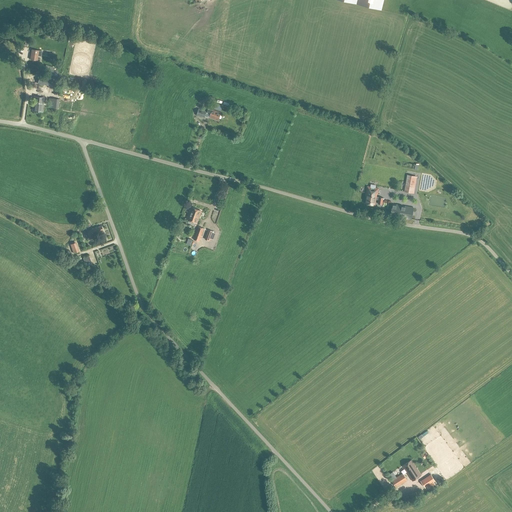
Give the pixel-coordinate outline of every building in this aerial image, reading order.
[(341,0),(382,10),(383,0),(341,0)] [(41,51),(39,51),(32,50),(30,59),(37,60),(38,56),(41,57),(41,51)] [(49,70),(47,75),(56,78),(58,72),(49,70)] [(43,112),(44,98),(34,97),(33,111),(43,112)] [(59,108),(59,99),(50,99),(49,107),(59,108)] [(218,121),(221,113),(211,110),(208,109),(207,112),(199,109),(197,115),(205,118),(206,116),(210,117),(210,118),(218,121)] [(385,189),(391,190),(394,174),(395,174),(396,169),(388,167),(385,189)] [(414,193),(417,177),(408,175),(405,192),(414,193)] [(366,196),(365,203),(375,205),(376,199),(379,200),(378,204),(382,205),(383,198),(379,197),(379,198),(376,197),(377,194),(378,194),(379,188),(376,188),(376,185),(371,184),(371,187),(368,186),(366,196)] [(414,208),(409,207),(392,204),(390,216),(412,220),(414,208)] [(192,207),(187,220),(189,220),(188,223),(196,226),(197,223),(202,211),(192,207)] [(92,230),(89,225),(84,229),(86,233),(87,232),(90,238),(103,233),(101,227),(92,230)] [(199,241),(204,229),(198,227),(193,239),(199,241)] [(213,240),(215,233),(212,232),(212,231),(208,230),(205,240),(209,241),(210,239),(213,240)] [(76,242),(70,244),(72,248),(74,253),(79,251),(78,246),(76,242)] [(413,481),(421,476),(411,460),(403,466),(413,481)] [(396,488),(408,481),(402,474),(391,481),(396,488)] [(425,487),(435,481),(431,475),(421,481),(425,487)]
